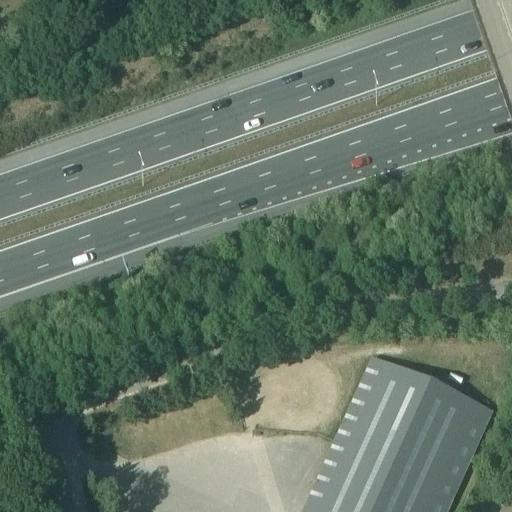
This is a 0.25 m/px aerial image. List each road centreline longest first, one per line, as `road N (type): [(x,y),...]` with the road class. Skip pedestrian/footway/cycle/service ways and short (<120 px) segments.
road 1 (motorway): [(0,274),(511,96)]
road 2 (motorway): [(511,19),(0,197)]
road 3 (unclassified): [(511,290),(320,320),(45,422)]
